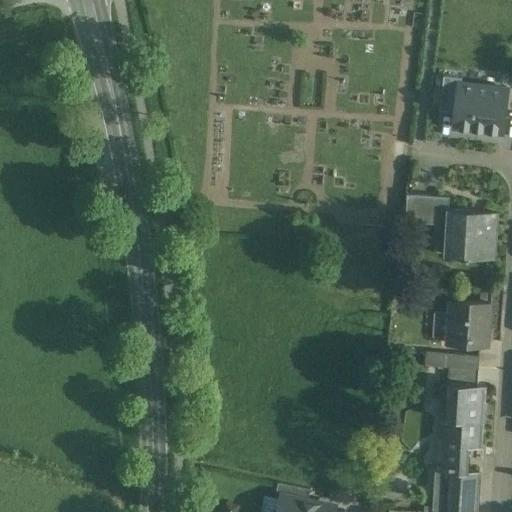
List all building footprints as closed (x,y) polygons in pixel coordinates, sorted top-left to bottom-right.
[(455,110),(459,82),(459,77),(444,75),(440,108),(455,110)] [(459,82),(455,110),(453,126),(502,132),(507,87),(459,82)] [(449,196),(409,193),(407,217),(447,220),(448,208),(449,196)] [(496,211),(448,208),(447,220),(445,255),(466,256),(466,258),(469,258),(469,256),(493,258),(496,211)] [(369,254),(333,251),(330,285),(366,288),(369,254)] [(489,302),(449,299),(446,342),(486,345),(489,302)] [(479,354),(444,352),(443,367),(478,369),(479,354)] [(478,384),(448,382),(447,397),(445,397),(442,435),(446,435),(444,468),(466,469),(468,436),(478,437),(478,441),(480,441),(483,401),(476,400),(478,384)] [(444,468),(439,467),(436,511),(476,511),(478,470),(466,469),(444,468)] [(310,488),(278,481),(274,496),(281,497),(281,494),(307,500),(310,488)] [(307,500),(281,494),(281,497),(278,510),(276,510),(272,511),(332,511),(334,505),(307,500)]
